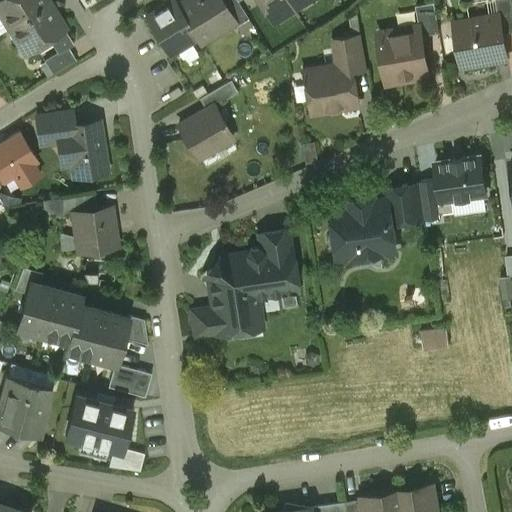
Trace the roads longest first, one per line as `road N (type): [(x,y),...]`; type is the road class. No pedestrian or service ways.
road 1 (residential): [(155,234),(193,227),(511,91)]
road 2 (residential): [(215,484),(511,432)]
road 3 (residential): [(189,465),(155,234)]
road 4 (residential): [(155,234),(133,80),(114,50)]
road 5 (residential): [(173,489),(0,465)]
road 6 (residential): [(114,50),(0,121)]
